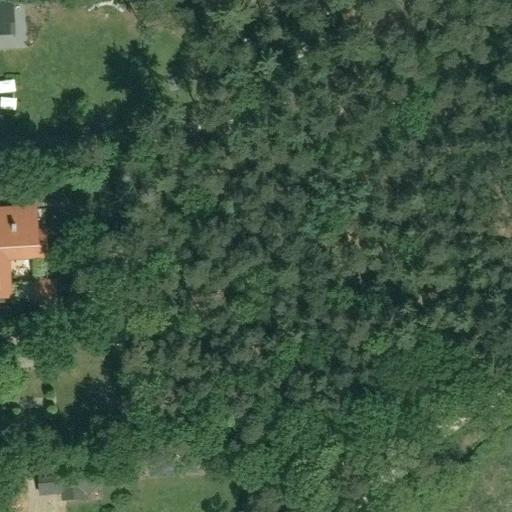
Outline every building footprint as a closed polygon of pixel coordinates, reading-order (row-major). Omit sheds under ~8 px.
[(0,6),(0,34),(14,33),(12,6),(0,6)] [(0,249),(33,248),(32,213),(0,214),(0,249)] [(64,288),(42,290),(44,310),(66,309),(64,288)] [(0,361),(10,361),(8,338),(0,338),(0,361)] [(98,468),(59,472),(63,503),(84,500),(84,493),(101,491),(98,468)]
